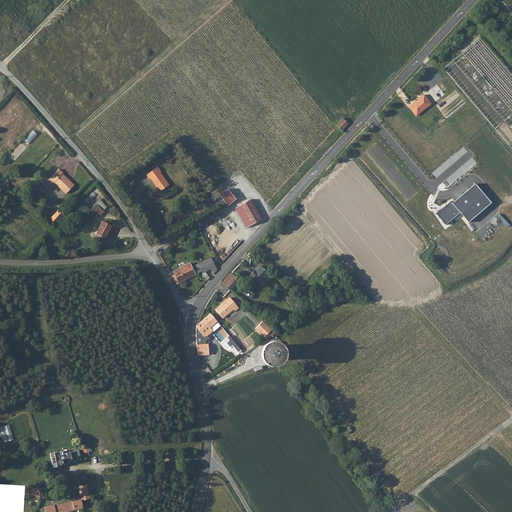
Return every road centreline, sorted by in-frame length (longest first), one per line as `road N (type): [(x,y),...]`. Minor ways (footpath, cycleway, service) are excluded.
road 1 (tertiary): [(473,0),(192,313)]
road 2 (unclassified): [(151,251),(102,180),(0,65)]
road 3 (tertiary): [(194,511),(207,436),(189,339),(192,313)]
road 4 (track): [(511,416),(389,511)]
road 5 (unclassified): [(0,262),(151,251)]
